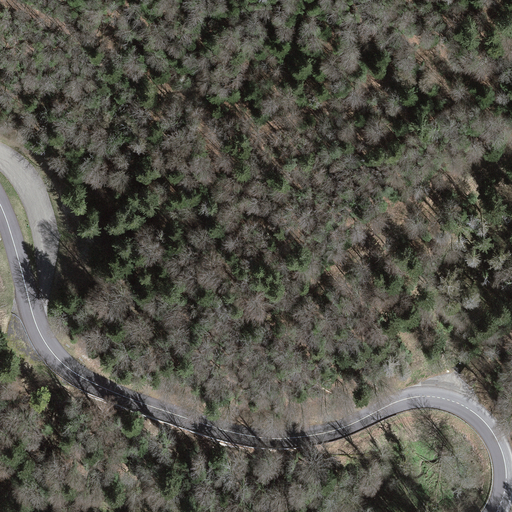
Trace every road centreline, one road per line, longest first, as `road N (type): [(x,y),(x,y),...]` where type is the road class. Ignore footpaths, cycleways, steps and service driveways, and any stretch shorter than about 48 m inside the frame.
road 1 (primary): [(0,204),(39,333),(75,373),(171,413),(267,438),(325,432),(411,397),(445,398),(483,420),(502,451),(506,477),(496,511)]
road 2 (track): [(65,365),(153,348),(308,291),(403,205),(468,167),(511,153)]
road 3 (track): [(5,0),(86,35),(190,101),(217,144),(215,163),(126,219),(46,236)]
road 4 (track): [(218,156),(291,116),(392,77),(482,0)]
